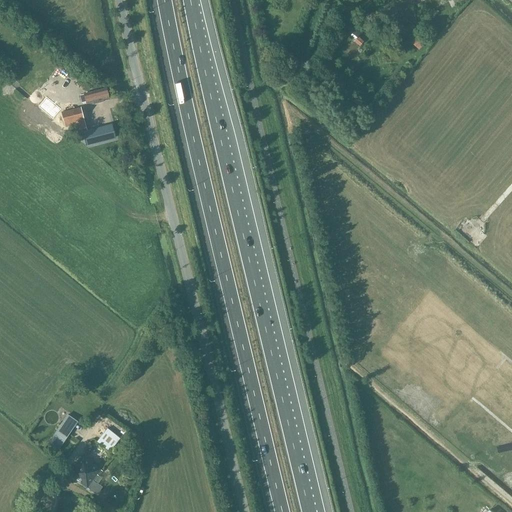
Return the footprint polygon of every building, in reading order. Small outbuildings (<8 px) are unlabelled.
[(361,32),(352,24),(345,32),(355,40),(361,32)] [(103,98),(109,97),(106,88),(80,95),(82,102),(86,101),(86,103),(93,102),(93,104),(104,101),(103,98)] [(47,97),(39,107),(53,118),(61,109),(47,97)] [(80,107),(61,112),(65,127),(76,124),(78,130),(86,128),(84,122),(80,107)] [(107,125),(114,118),(106,110),(99,117),(107,125)] [(83,132),(87,145),(115,138),(112,125),(83,132)] [(48,443),(59,450),(78,421),(68,414),(48,443)] [(110,451),(120,439),(108,428),(98,441),(110,451)] [(103,470),(83,456),(69,474),(89,489),(94,482),(97,484),(102,478),(99,476),(103,470)]
